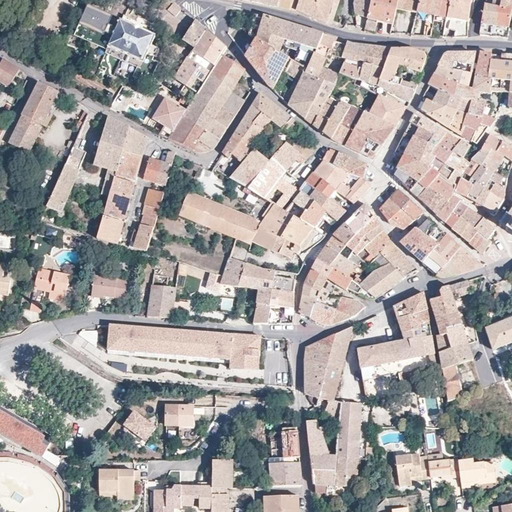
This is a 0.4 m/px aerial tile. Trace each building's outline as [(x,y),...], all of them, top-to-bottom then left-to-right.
[(279,0),(277,7),(297,11),(300,0),(279,0)] [(300,0),(297,11),(327,24),(334,0),(300,0)] [(368,18),(365,30),(375,32),(377,22),(380,18),(385,24),(392,26),(396,9),(398,0),(372,0),(370,8),(368,18)] [(398,0),(396,9),(417,13),(420,0),(398,0)] [(420,0),(417,13),(426,15),(423,37),(431,38),(435,16),(431,15),(433,0),(420,0)] [(433,0),(431,15),(435,16),(447,18),(451,0),(433,0)] [(451,0),(447,18),(446,25),(449,25),(450,19),(468,22),(470,10),(470,8),(472,2),(461,0),(451,0)] [(461,0),(472,2),(470,8),(473,9),(474,4),(475,0),(478,1),(478,0),(461,0)] [(511,0),(493,0),(492,6),(511,9),(511,0)] [(354,4),(355,15),(368,18),(370,8),(354,4)] [(112,16),(88,5),(74,36),(107,50),(102,61),(136,76),(143,63),(144,63),(148,54),(156,58),(160,49),(152,45),(156,36),(155,35),(157,30),(156,29),(157,27),(126,13),(125,15),(124,15),(121,20),(120,19),(116,28),(109,25),(112,16)] [(485,5),(480,33),(481,35),(493,37),(507,39),(508,31),(511,11),(511,9),(492,6),(485,5)] [(264,17),(256,40),(279,54),(284,41),(279,39),(283,23),(264,17)] [(456,31),(454,38),(458,37),(467,37),(468,22),(450,19),(449,25),(448,29),(456,31)] [(203,28),(195,21),(183,40),(195,48),(206,31),(203,28)] [(284,41),(317,51),(317,50),(324,35),(308,30),(283,23),(279,39),(284,41)] [(216,39),(206,31),(195,48),(174,78),(176,80),(185,86),(197,94),(223,56),(227,49),(216,39)] [(325,82),(335,86),(340,75),(321,68),(323,59),(325,60),(329,58),(330,55),(342,59),(347,46),(333,42),(335,39),(324,35),(317,50),(317,51),(308,70),(306,74),(325,82)] [(256,40),(246,58),(256,71),(258,74),(267,85),(273,91),(283,72),(289,60),(279,54),(256,40)] [(346,59),(340,75),(356,80),(360,81),(364,64),(369,47),(362,46),(353,45),(348,43),(347,46),(342,59),(346,59)] [(369,47),(364,64),(374,66),(385,68),(392,49),(381,48),(369,47)] [(412,49),(392,49),(385,68),(380,81),(416,91),(418,85),(395,79),(397,72),(405,76),(408,69),(422,74),(427,58),(424,53),(412,49)] [(442,61),(439,67),(452,71),(472,75),(475,54),(448,54),(446,55),(445,56),(443,58),(442,61)] [(481,54),(473,90),(473,91),(479,93),(491,96),(492,92),(491,92),(492,81),(488,80),(492,54),(481,54)] [(504,56),(492,54),(488,80),(492,81),(491,92),(492,92),(510,94),(511,94),(511,63),(504,63),(504,56)] [(239,67),(223,56),(197,94),(191,104),(186,110),(168,140),(195,153),(197,154),(200,154),(204,153),(208,153),(210,152),(213,151),(200,142),(206,132),(222,106),(236,115),(245,101),(231,92),(245,71),(239,67)] [(0,82),(9,88),(20,71),(3,60),(0,67),(0,82)] [(300,82),(289,106),(305,120),(325,82),(306,74),(308,70),(292,61),(285,73),(300,82)] [(363,82),(369,84),(374,66),(364,64),(360,81),(363,82)] [(374,66),(369,84),(377,86),(409,103),(416,91),(380,81),(385,68),(374,66)] [(434,78),(429,86),(439,92),(442,94),(454,97),(457,85),(469,89),(472,75),(452,71),(439,67),(438,70),(434,78)] [(182,90),(185,86),(176,80),(173,84),(182,90)] [(325,82),(305,120),(313,126),(329,97),(335,86),(325,82)] [(59,93),(39,83),(30,101),(51,111),(59,93)] [(472,101),(470,116),(482,119),(483,115),(486,104),(491,105),(492,102),(478,98),(479,93),(473,91),(473,90),(469,89),(457,85),(454,97),(472,101)] [(426,91),(423,98),(431,102),(445,107),(457,111),(467,115),(470,116),(472,101),(454,97),(442,94),(439,92),(437,97),(426,91)] [(55,113),(64,95),(59,93),(51,111),(55,113)] [(261,93),(235,134),(251,146),(272,122),(282,130),(284,128),(292,134),(298,134),(301,126),(261,93)] [(373,110),(370,116),(395,128),(396,127),(401,117),(406,109),(384,98),(380,96),(373,110)] [(329,97),(313,126),(317,129),(330,138),(338,143),(347,147),(363,155),(372,159),(395,128),(370,116),(373,110),(368,108),(364,114),(329,97)] [(186,110),(166,98),(152,119),(165,127),(159,136),(168,140),(186,110)] [(423,98),(417,108),(449,129),(457,111),(445,107),(431,102),(423,98)] [(51,111),(30,101),(9,144),(29,154),(43,127),(51,111)] [(220,141),(236,115),(222,106),(206,132),(220,141)] [(47,128),(55,113),(51,111),(43,127),(47,128)] [(84,123),(88,115),(84,111),(79,121),(84,123)] [(457,111),(449,129),(461,136),(464,124),(467,115),(457,111)] [(414,114),(410,123),(419,128),(434,136),(442,140),(447,134),(429,123),(426,121),(414,114)] [(464,124),(461,136),(476,145),(486,132),(495,120),(483,115),(482,119),(470,116),(467,115),(464,124)] [(123,151),(129,128),(108,119),(94,166),(108,170),(102,194),(110,196),(111,191),(115,178),(115,177),(116,175),(123,151)] [(75,129),(81,131),(83,126),(78,123),(75,129)] [(140,133),(129,128),(123,151),(143,157),(148,138),(140,133)] [(419,128),(414,138),(429,145),(434,136),(419,128)] [(216,148),(220,141),(206,132),(200,142),(213,151),(214,150),(216,148)] [(232,155),(242,163),(255,149),(251,146),(235,134),(223,153),(226,156),(229,152),(232,155)] [(425,151),(429,145),(414,138),(405,134),(400,143),(395,153),(404,157),(410,160),(427,159),(430,154),(425,151)] [(438,146),(435,148),(432,155),(437,158),(429,168),(432,170),(436,172),(440,175),(448,181),(450,178),(453,173),(447,168),(447,167),(445,165),(448,160),(451,155),(453,152),(455,149),(459,144),(461,141),(447,134),(442,140),(438,146)] [(434,136),(429,145),(435,148),(438,146),(442,140),(434,136)] [(490,136),(482,151),(490,154),(492,151),(497,153),(504,144),(490,136)] [(67,147),(73,150),(74,147),(75,143),(70,140),(67,147)] [(450,178),(448,181),(456,185),(460,179),(461,180),(464,174),(469,164),(463,160),(468,151),(471,147),(467,145),(465,143),(461,141),(459,144),(455,149),(453,152),(451,155),(448,160),(445,165),(447,167),(455,171),(454,173),(453,173),(450,178)] [(264,199),(281,178),(296,161),(300,156),(306,161),(315,153),(293,144),(292,147),(286,143),(275,156),(270,162),(248,189),(264,199)] [(492,151),(488,157),(501,164),(503,160),(511,166),(511,147),(504,144),(497,153),(492,151)] [(429,145),(425,151),(430,154),(432,155),(435,148),(429,145)] [(64,170),(47,207),(62,213),(64,207),(67,199),(71,191),(73,186),(81,165),(87,153),(78,149),(74,147),(73,150),(64,170)] [(229,179),(248,189),(270,162),(255,149),(242,163),(229,179)] [(336,152),(330,150),(329,152),(328,151),(324,161),(335,167),(340,154),(336,152)] [(143,157),(123,151),(116,175),(136,181),(143,157)] [(471,162),(469,164),(464,174),(471,178),(480,167),(481,167),(482,166),(490,172),(491,172),(494,174),(495,174),(501,164),(488,157),(490,154),(482,151),(471,162)] [(174,157),(175,153),(173,152),(169,152),(166,163),(162,162),(156,183),(166,186),(174,157)] [(340,154),(335,167),(349,174),(363,179),(367,165),(365,164),(340,153),(340,154)] [(427,159),(410,160),(429,168),(437,158),(432,155),(430,154),(427,159)] [(302,165),(306,161),(300,156),(296,161),(302,165)] [(404,157),(393,176),(394,176),(395,178),(396,180),(400,182),(410,192),(432,170),(429,168),(410,160),(404,157)] [(156,183),(162,162),(157,161),(150,159),(144,180),(156,183)] [(324,161),(314,174),(336,191),(353,205),(371,188),(363,179),(349,174),(335,167),(324,161)] [(477,182),(467,198),(471,200),(470,202),(473,203),(476,205),(476,204),(477,204),(483,192),(488,184),(494,174),(491,172),(490,172),(482,166),(481,167),(480,167),(471,178),(477,182)] [(432,170),(410,192),(414,195),(418,199),(440,175),(436,172),(432,170)] [(329,200),(336,191),(314,174),(313,173),(306,182),(329,200)] [(457,187),(455,193),(467,199),(467,198),(477,182),(471,178),(464,174),(461,180),(458,184),(457,187)] [(483,192),(477,204),(486,209),(484,211),(491,215),(493,216),(494,216),(496,216),(504,203),(505,202),(505,201),(505,199),(505,198),(504,198),(504,197),(505,195),(508,179),(495,174),(494,174),(488,184),(483,192)] [(440,175),(418,199),(423,203),(425,204),(429,208),(436,216),(453,196),(454,194),(455,191),(456,185),(448,181),(440,175)] [(135,184),(115,178),(111,191),(131,197),(135,184)] [(281,178),(264,199),(275,205),(281,209),(291,198),(293,200),(299,191),(281,178)] [(329,200),(306,182),(300,190),(327,213),(338,222),(346,212),(329,200)] [(153,231),(164,193),(149,189),(144,205),(145,205),(142,214),(143,215),(144,215),(142,222),(139,231),(136,241),(134,248),(145,251),(147,251),(153,231)] [(314,229),(327,213),(300,190),(299,191),(293,200),(294,200),(285,212),(314,229)] [(391,199),(415,221),(425,213),(399,190),(396,195),(391,199)] [(125,220),(131,197),(111,191),(110,196),(105,214),(125,220)] [(263,223),(188,193),(179,215),(218,231),(236,239),(251,245),(252,241),(259,228),(263,223)] [(453,196),(436,216),(439,218),(445,223),(453,213),(459,203),(461,201),(453,196)] [(386,205),(380,211),(392,226),(405,230),(415,221),(391,199),(386,205)] [(453,213),(445,223),(452,229),(461,218),(468,209),(459,203),(453,213)] [(281,209),(275,205),(263,223),(259,228),(252,241),(291,259),(294,253),(298,255),(302,251),(304,252),(321,241),(325,236),(317,231),(314,229),(285,212),(281,209)] [(366,205),(346,225),(356,237),(375,218),(371,212),(370,211),(366,205)] [(511,206),(500,224),(511,232),(511,206)] [(468,209),(461,218),(475,230),(483,219),(477,215),(468,209)] [(327,213),(314,229),(317,231),(325,220),(332,225),(338,222),(327,213)] [(118,245),(124,223),(104,217),(98,239),(118,245)] [(356,237),(346,247),(353,252),(361,243),(360,242),(368,235),(380,226),(378,222),(375,218),(356,237)] [(416,230),(402,244),(424,264),(447,235),(428,218),(416,230)] [(461,218),(452,229),(462,237),(483,255),(491,243),(488,240),(475,230),(461,218)] [(483,219),(475,230),(488,240),(495,231),(483,219)] [(334,237),(327,247),(340,255),(346,247),(356,237),(346,225),(336,235),(334,237)] [(361,243),(353,252),(362,261),(369,268),(376,260),(392,245),(389,240),(386,236),(380,226),(368,235),(360,242),(361,243)] [(447,235),(424,264),(434,274),(437,276),(461,247),(447,235)] [(107,242),(93,238),(91,246),(105,250),(107,242)] [(374,273),(361,287),(375,299),(376,299),(405,279),(386,260),(396,250),(394,248),(392,245),(376,260),(382,268),(374,273)] [(327,247),(318,259),(345,276),(354,264),(358,267),(362,261),(353,252),(348,260),(340,255),(327,247)] [(461,247),(437,276),(439,278),(440,278),(446,279),(473,270),(476,261),(461,247)] [(396,250),(386,260),(405,279),(412,276),(419,273),(396,250)] [(245,263),(230,258),(224,276),(222,284),(238,286),(239,287),(245,263)] [(317,261),(312,271),(342,289),(347,291),(348,290),(366,298),(371,300),(372,300),(375,299),(361,287),(353,281),(348,278),(345,276),(318,259),(317,261)] [(295,286),(295,280),(290,279),(291,274),(263,269),(245,263),(239,287),(259,290),(273,291),(294,294),(295,286)] [(0,290),(0,291),(0,295),(8,296),(11,280),(2,279),(5,265),(0,264),(0,290)] [(43,272),(44,270),(39,269),(36,285),(55,290),(54,296),(65,299),(70,276),(54,272),(54,275),(43,272)] [(312,271),(305,285),(320,293),(314,303),(321,305),(336,311),(342,299),(331,298),(335,287),(341,291),(342,289),(312,271)] [(129,281),(95,276),(92,297),(95,297),(95,295),(106,297),(109,297),(127,299),(129,281)] [(222,284),(224,276),(221,276),(215,292),(237,295),(238,286),(222,284)] [(462,283),(449,287),(453,298),(470,293),(467,281),(462,283)] [(55,290),(36,285),(34,289),(50,293),(49,299),(64,302),(65,299),(54,296),(55,290)] [(303,294),(299,314),(310,318),(314,303),(320,293),(305,285),(303,294)] [(177,288),(153,286),(148,317),(159,318),(173,319),(177,288)] [(436,337),(439,353),(467,344),(453,298),(449,287),(442,289),(439,293),(441,298),(430,300),(437,320),(441,336),(436,337)] [(281,325),(282,308),(271,306),(273,291),(259,290),(257,306),(253,324),(267,324),(281,325)] [(294,294),(273,291),(271,306),(282,308),(282,307),(285,307),(294,309),(294,300),(294,294)] [(44,295),(34,293),(30,310),(40,312),(44,295)] [(424,294),(394,308),(398,320),(427,312),(424,294)] [(336,311),(331,325),(342,321),(344,321),(355,317),(360,313),(365,308),(359,303),(342,299),(336,311)] [(321,305),(314,303),(310,318),(317,322),(324,325),(331,325),(336,311),(321,305)] [(427,312),(398,320),(400,325),(403,334),(421,330),(422,338),(431,337),(427,312)] [(504,322),(486,329),(492,350),(511,341),(511,313),(502,318),(504,322)] [(230,370),(258,372),(261,337),(124,326),(108,326),(106,353),(230,365),(230,370)] [(353,327),(335,336),(328,364),(323,380),(319,398),(334,402),(340,376),(353,327)] [(363,379),(367,399),(393,395),(390,375),(398,374),(401,388),(438,379),(431,337),(422,338),(421,330),(403,334),(404,338),(405,341),(391,344),(371,348),(359,350),(360,361),(363,379)] [(335,336),(307,348),(306,353),(305,360),(328,364),(335,336)] [(472,360),(467,344),(439,353),(442,370),(455,365),(472,360)] [(328,364),(305,360),(305,368),(305,376),(323,380),(328,364)] [(442,370),(446,390),(460,385),(455,365),(442,370)] [(323,380),(305,376),(305,385),(305,394),(319,398),(323,380)] [(446,390),(448,402),(463,396),(460,385),(446,390)] [(317,422),(307,423),(308,434),(314,486),(356,488),(361,405),(351,404),(341,403),(337,457),(326,456),(318,430),(317,422)] [(193,407),(167,406),(166,426),(192,427),(193,407)] [(0,407),(0,433),(18,445),(21,442),(43,455),(53,440),(0,407)] [(156,428),(134,413),(124,427),(146,442),(156,428)] [(298,440),(297,432),(270,434),(271,459),(288,459),(299,459),(298,440)] [(467,438),(457,434),(455,440),(464,444),(467,438)] [(46,452),(41,459),(55,467),(60,460),(46,452)] [(422,481),(430,480),(430,479),(428,462),(420,463),(418,455),(396,458),(398,476),(400,489),(411,487),(410,483),(410,479),(421,478),(422,481)] [(442,455),(427,457),(428,462),(430,479),(441,478),(451,476),(452,479),(460,478),(458,461),(457,459),(443,461),(442,455)] [(288,459),(271,459),(259,460),(261,479),(270,479),(271,487),(302,486),(301,471),(300,463),(288,464),(288,459)] [(460,478),(462,489),(471,488),(470,487),(470,482),(478,481),(479,485),(487,484),(486,480),(496,479),(493,461),(474,464),(474,459),(458,461),(460,478)] [(233,471),(233,460),(213,461),(212,489),(225,489),(233,489),(233,471)] [(249,460),(239,460),(233,460),(233,471),(248,471),(249,460)] [(100,471),(100,493),(134,492),(134,481),(134,471),(100,471)] [(155,490),(154,503),(163,503),(163,508),(162,511),(174,511),(175,509),(181,509),(181,506),(194,506),(194,499),(201,499),(201,486),(191,486),(180,486),(174,486),(172,490),(167,490),(155,490)] [(225,489),(212,489),(211,511),(229,511),(229,495),(225,495),(225,489)] [(134,492),(100,493),(100,497),(118,497),(118,501),(134,501),(134,492)] [(299,511),(299,496),(264,497),(264,502),(264,511),(299,511)]
